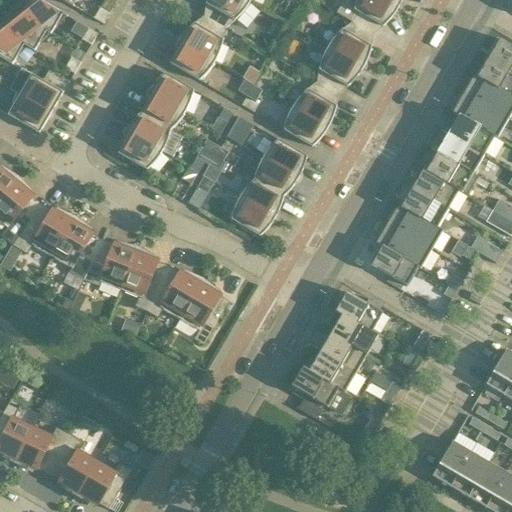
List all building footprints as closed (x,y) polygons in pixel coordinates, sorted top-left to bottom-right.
[(49,34),(48,34),(50,35),(55,27),(60,23),(65,17),(67,18),(67,17),(37,0),(29,0),(27,3),(23,9),(17,15),(49,34)] [(245,9),(249,3),(243,0),(206,0),(205,5),(210,8),(204,17),(224,29),(232,23),(240,16),(245,9)] [(397,10),(380,0),(348,0),(346,5),(342,3),(336,13),(352,23),(372,35),(378,25),(382,28),(386,24),(390,20),(394,15),(397,10)] [(380,0),(397,10),(400,5),(402,0),(380,0)] [(103,25),(109,14),(100,8),(94,20),(103,25)] [(44,40),(48,34),(49,34),(17,15),(12,19),(7,23),(2,27),(0,27),(0,31),(26,47),(26,48),(34,52),(39,44),(44,40)] [(223,39),(224,29),(204,17),(198,27),(194,25),(188,31),(182,37),(178,43),(214,64),(217,58),(220,50),(223,39)] [(329,46),(327,49),(362,70),(364,66),(366,62),(369,55),(371,47),(366,45),(372,35),(352,23),(348,26),(344,29),(340,32),(337,36),(332,42),(329,46)] [(97,35),(88,29),(81,40),(91,46),(97,35)] [(0,58),(12,66),(16,58),(22,53),(26,48),(26,47),(0,31),(0,58)] [(488,59),(511,73),(511,47),(499,40),(488,59)] [(210,69),(214,64),(178,43),(175,49),(172,57),(170,65),(199,82),(205,76),(210,69)] [(359,75),(362,70),(327,49),(324,55),(322,59),(320,65),(318,71),(317,77),(317,84),(337,95),(342,85),(347,88),(351,84),(356,79),(359,75)] [(74,75),(80,64),(71,58),(64,69),(74,75)] [(511,73),(488,59),(477,77),(477,78),(511,98),(511,73)] [(42,82),(63,94),(69,83),(49,71),(42,82)] [(153,87),(149,93),(185,114),(188,108),(191,100),(193,91),(164,74),(158,81),(153,87)] [(19,96),(51,114),(63,94),(42,82),(31,75),(19,96)] [(511,112),(511,98),(477,78),(477,77),(474,75),(463,94),(507,121),(511,112)] [(246,97),(253,86),(244,81),(237,92),(246,97)] [(331,105),(337,95),(317,84),(312,87),(307,91),(302,95),(298,100),(294,105),(292,109),(327,130),(329,125),(332,120),(334,114),(336,107),(331,105)] [(262,91),(253,86),(246,97),(255,102),(262,91)] [(181,119),(185,114),(149,93),(146,99),(145,103),(142,111),(141,114),(170,132),(172,128),(178,123),(181,119)] [(496,140),(507,121),(463,94),(452,114),(458,117),(494,138),(494,139),(496,140)] [(39,134),(51,114),(19,96),(8,116),(39,134)] [(323,135),(327,130),(292,109),(289,115),(286,120),(284,126),(283,131),(312,148),(316,144),(320,140),(323,135)] [(168,135),(170,132),(141,114),(138,118),(132,123),(130,127),(126,132),(162,153),(165,147),(166,143),(168,135)] [(458,117),(447,135),(483,157),(494,139),(494,138),(458,117)] [(218,118),(211,129),(220,135),(227,124),(218,118)] [(226,138),(238,145),(250,125),(238,118),(226,138)] [(158,159),(162,153),(126,132),(123,138),(120,146),(118,155),(146,171),(152,166),(158,159)] [(436,154),(472,175),(483,157),(447,135),(436,154)] [(201,150),(212,156),(217,147),(206,140),(201,150)] [(265,156),(263,159),(297,180),(299,176),(302,172),(304,165),(306,157),(278,141),(272,146),(267,152),(265,156)] [(217,147),(212,156),(222,162),(228,153),(217,147)] [(206,165),(212,156),(201,150),(196,159),(206,165)] [(436,154),(426,172),(426,173),(458,192),(466,197),(477,178),(472,175),(436,154)] [(217,171),(222,162),(212,156),(206,165),(217,171)] [(294,186),(297,180),(263,159),(259,166),(257,171),(255,176),(254,181),(283,198),(287,194),(290,191),(294,186)] [(188,168),(182,179),(191,185),(197,174),(188,168)] [(0,200),(18,178),(7,171),(5,174),(0,169),(0,200)] [(458,193),(458,192),(426,173),(426,172),(423,170),(411,189),(447,211),(458,193)] [(203,177),(197,188),(206,194),(213,183),(203,177)] [(27,188),(18,178),(0,200),(0,223),(7,229),(16,218),(26,226),(41,206),(32,198),(33,197),(25,191),(27,188)] [(282,203),(283,198),(254,181),(250,184),(247,188),(243,193),(240,199),(274,219),(277,214),(280,207),(282,203)] [(437,229),(447,211),(411,189),(401,207),(400,208),(436,229),(437,229)] [(271,224),(274,219),(240,199),(237,204),(234,209),(232,215),(231,221),(259,237),(264,233),(268,229),(271,224)] [(511,208),(498,200),(492,212),(511,223),(511,208)] [(41,206),(26,226),(12,247),(27,256),(32,247),(51,258),(75,218),(63,213),(61,216),(52,211),(51,212),(41,206)] [(400,208),(401,207),(398,206),(386,225),(431,251),(442,232),(437,229),(436,229),(400,208)] [(510,238),(511,234),(511,223),(492,212),(485,223),(510,238)] [(86,226),(75,218),(51,258),(72,270),(70,273),(83,281),(102,241),(92,235),(93,234),(84,229),(86,226)] [(431,251),(386,225),(375,244),(381,248),(382,247),(418,268),(417,269),(420,270),(431,251)] [(476,238),(470,249),(478,254),(495,264),(502,252),(476,238)] [(121,292),(137,248),(125,245),(123,248),(114,245),(113,246),(102,241),(83,281),(97,287),(99,283),(121,292)] [(472,263),(478,254),(470,249),(467,246),(461,257),(472,263)] [(382,247),(381,248),(371,267),(406,288),(417,269),(418,268),(382,247)] [(149,255),(137,248),(121,292),(138,298),(134,308),(146,313),(168,267),(157,263),(157,262),(148,258),(149,255)] [(163,310),(179,320),(203,280),(190,275),(189,278),(180,273),(179,274),(168,267),(146,313),(158,320),(163,310)] [(448,286),(456,291),(462,281),(450,275),(445,285),(448,286)] [(203,280),(179,320),(198,331),(193,340),(204,347),(229,303),(220,298),(220,296),(211,291),(213,288),(203,280)] [(448,286),(443,296),(451,300),(456,291),(448,286)] [(346,293),(335,313),(371,334),(372,333),(382,314),(346,293)] [(72,305),(66,301),(61,309),(68,312),(72,305)] [(371,334),(335,313),(328,325),(334,329),(330,335),(366,356),(378,337),(372,333),(371,334)] [(407,355),(415,360),(429,336),(422,332),(407,355)] [(319,353),(355,375),(366,356),(330,335),(319,353)] [(485,386),(504,397),(511,382),(511,354),(506,351),(485,386)] [(338,390),(344,394),(355,375),(319,353),(309,372),(308,372),(338,390)] [(415,360),(407,355),(402,364),(409,369),(415,360)] [(327,409),(338,390),(308,372),(309,372),(303,368),(289,390),(304,399),(298,409),(296,408),(296,409),(316,421),(324,407),(327,409)] [(386,392),(394,397),(399,388),(391,383),(386,392)] [(394,397),(386,392),(380,402),(388,407),(394,397)] [(0,453),(4,456),(2,459),(14,465),(32,429),(36,419),(8,405),(0,418),(0,453)] [(489,422),(492,416),(478,408),(475,414),(489,422)] [(489,422),(502,430),(506,424),(492,416),(489,422)] [(482,434),(486,428),(486,427),(472,419),(468,425),(482,434)] [(369,420),(364,430),(372,434),(378,425),(369,420)] [(499,435),(486,427),(486,428),(482,434),(496,442),(499,435)] [(51,438),(32,429),(14,465),(26,470),(28,467),(36,471),(36,470),(48,476),(70,435),(55,428),(51,438)] [(84,443),(70,435),(48,476),(59,482),(59,483),(67,488),(65,491),(76,498),(97,463),(78,452),(84,443)] [(450,488),(471,453),(452,442),(431,478),(450,488)] [(253,467),(263,467),(263,446),(253,446),(253,467)] [(488,464),(471,453),(450,488),(468,499),(488,464)] [(97,463),(76,498),(88,504),(89,501),(97,506),(98,505),(108,511),(131,471),(120,465),(115,474),(97,463)] [(485,509),(506,474),(488,464),(468,499),(485,509)] [(506,511),(511,503),(511,477),(506,474),(485,509),(490,511),(506,511)]
